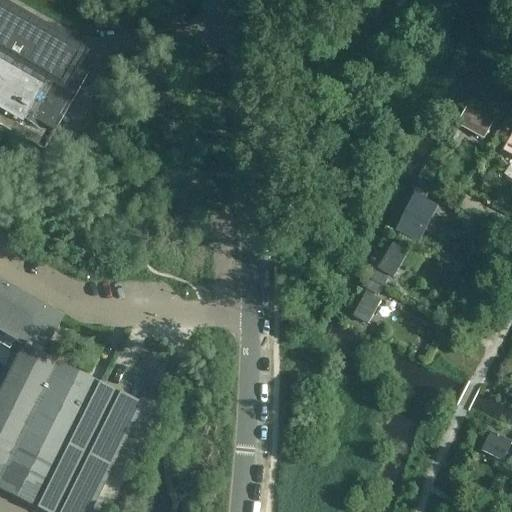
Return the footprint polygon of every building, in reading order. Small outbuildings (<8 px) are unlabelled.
[(77,71),(88,53),(0,2),(0,128),(43,153),(87,77),(77,71)] [(494,122),(467,107),(457,124),(484,139),(494,122)] [(509,127),(504,125),(497,138),(502,141),(509,127)] [(418,185),(414,193),(425,199),(429,191),(418,185)] [(438,207),(414,194),(395,231),(419,243),(438,207)] [(378,268),(393,277),(409,252),(394,242),(378,268)] [(384,287),(389,278),(373,269),(368,278),(384,287)] [(379,295),(384,288),(370,280),(366,288),(379,295)] [(0,491),(41,511),(97,511),(145,406),(56,366),(42,356),(61,320),(0,285),(0,346),(8,351),(14,341),(23,347),(0,392),(0,491)] [(383,300),(367,291),(353,316),(369,325),(383,300)] [(511,443),(511,441),(491,431),(482,452),(503,462),(511,443)]
